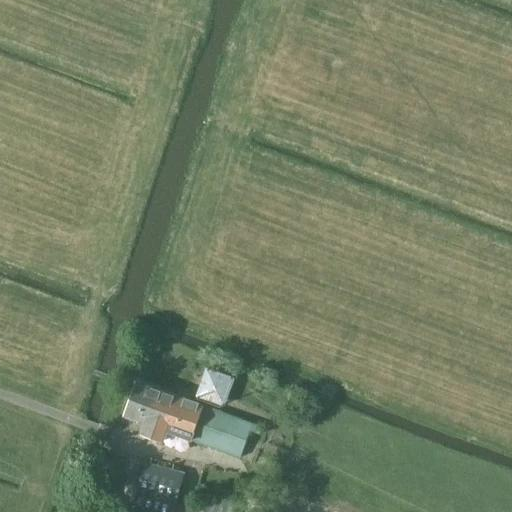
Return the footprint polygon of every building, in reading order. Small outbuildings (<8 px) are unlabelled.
[(224,407),(234,378),(212,370),(201,399),(224,407)] [(241,458),(253,424),(140,383),(128,416),(147,425),(145,435),(166,442),(170,433),(241,458)] [(98,455),(85,500),(89,501),(109,507),(115,481),(117,481),(119,474),(119,473),(114,472),(115,466),(117,460),(109,458),(105,457),(106,456),(107,452),(99,450),(98,455)] [(136,511),(175,511),(186,474),(148,464),(135,511),(136,511)] [(235,511),(238,502),(203,492),(197,511),(194,510),(193,511),(235,511)]
